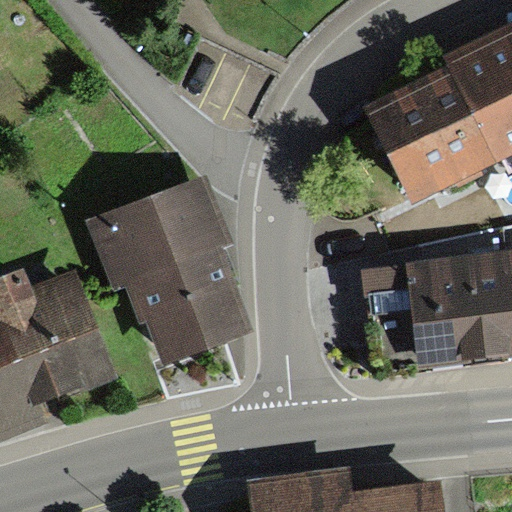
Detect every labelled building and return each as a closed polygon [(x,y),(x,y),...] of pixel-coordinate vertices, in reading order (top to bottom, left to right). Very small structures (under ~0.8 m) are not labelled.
[(511,30),(446,64),(452,75),(499,168),(511,161),(511,30)] [(413,214),(499,168),(452,75),(366,119),(413,214)] [(145,326),(173,398),(241,382),(229,350),(254,341),(223,259),(236,253),(209,180),(84,227),(112,301),(126,296),(138,329),(145,326)] [(511,263),(477,268),(489,367),(511,364),(511,263)] [(378,380),(489,367),(477,268),(367,280),(378,380)] [(0,449),(62,426),(54,405),(111,383),(72,282),(33,298),(26,279),(0,289),(0,449)] [(442,511),(439,481),(352,491),(350,469),(253,480),(256,511),(442,511)]
